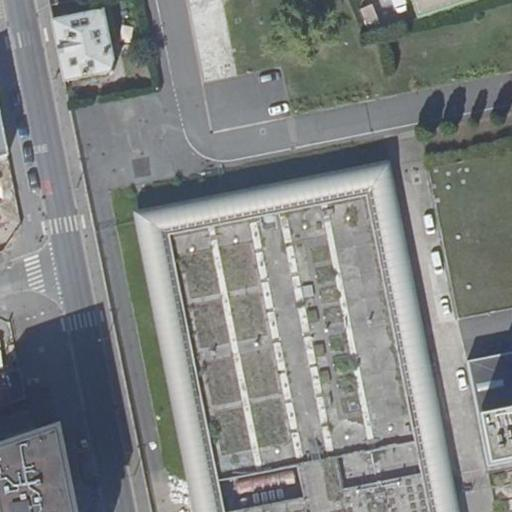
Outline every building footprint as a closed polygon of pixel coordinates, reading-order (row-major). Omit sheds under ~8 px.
[(46,0),(48,8),(80,1),(79,0),(46,0)] [(414,0),(420,18),(474,0),(414,0)] [(50,20),(62,80),(114,72),(102,11),(50,20)] [(511,153),(428,170),(458,320),(511,309),(511,153)] [(443,511),(376,177),(139,224),(197,511),(443,511)] [(485,468),(511,462),(511,359),(466,368),(485,468)] [(0,423),(13,419),(1,384),(0,384),(0,423)] [(74,511),(57,427),(0,446),(0,511),(74,511)]
